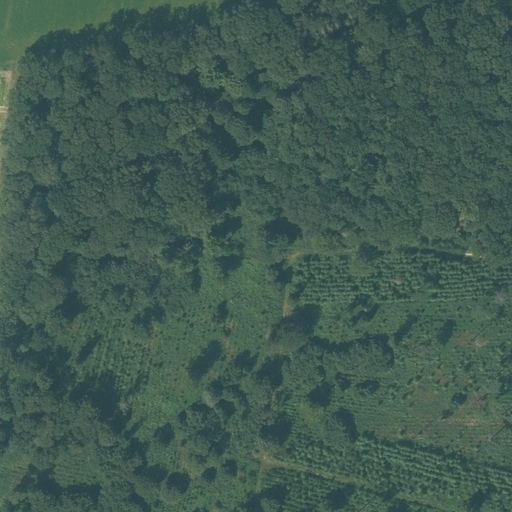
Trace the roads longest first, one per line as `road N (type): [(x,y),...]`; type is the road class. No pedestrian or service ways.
road 1 (track): [(511,252),(355,251),(291,264),(190,246)]
road 2 (track): [(254,511),(291,264)]
road 3 (track): [(469,511),(266,453)]
